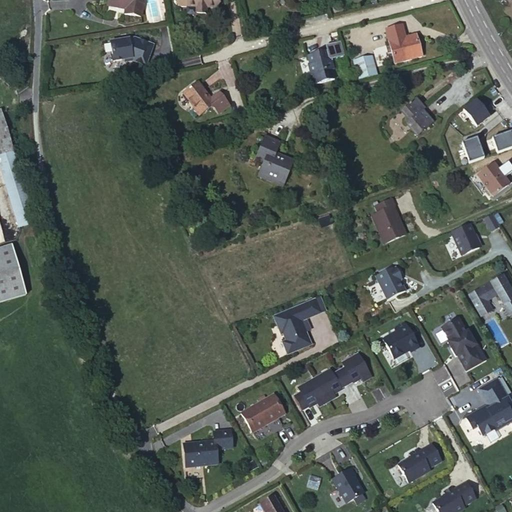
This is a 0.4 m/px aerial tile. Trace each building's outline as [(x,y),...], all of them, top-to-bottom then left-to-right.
[(142,0),(106,0),(106,4),(126,8),(125,14),(139,17),(142,0)] [(216,8),(216,0),(174,0),(175,2),(179,6),(197,7),(206,8),(216,8)] [(401,25),(384,30),(388,42),(394,64),(421,56),(415,35),(404,38),(401,25)] [(132,59),(145,64),(152,44),(136,38),(136,39),(134,39),(128,40),(128,38),(110,41),(113,60),(121,59),(124,61),(132,59)] [(332,57),(344,53),(340,39),(325,43),(326,48),(307,53),(310,62),(308,62),(311,72),(312,72),(315,81),(335,76),(333,67),(334,67),(332,57)] [(355,80),(373,74),(368,57),(350,62),(355,80)] [(212,104),(219,112),(228,105),(218,92),(209,99),(196,83),(182,94),(192,107),(199,115),(210,107),(212,104)] [(413,94),(400,106),(411,118),(407,121),(417,132),(431,119),(421,109),(425,106),(413,94)] [(474,98),(461,108),(467,114),(483,109),(474,98)] [(217,114),(219,112),(212,104),(210,107),(217,114)] [(199,115),(192,107),(191,109),(197,117),(199,115)] [(467,114),(477,127),(490,118),(483,109),(467,114)] [(0,154),(14,150),(0,112),(0,154)] [(498,154),(511,148),(511,131),(492,139),(498,154)] [(256,177),(282,188),(293,162),(279,156),(279,157),(275,156),(280,144),(264,137),(255,160),(262,163),(256,177)] [(470,164),(485,158),(477,138),(462,143),(470,164)] [(35,226),(14,150),(0,154),(0,159),(20,230),(35,226)] [(0,159),(0,174),(16,232),(20,230),(0,159)] [(496,159),(479,171),(491,191),(509,180),(496,159)] [(372,208),(388,234),(405,227),(398,212),(395,213),(388,194),(372,200),(375,206),(372,208)] [(503,222),(497,214),(494,216),(500,224),(503,222)] [(387,234),(376,215),(379,236),(387,234)] [(469,225),(451,233),(461,256),(480,248),(469,225)] [(0,301),(24,294),(9,245),(0,248),(0,301)] [(404,292),(399,281),(398,278),(400,277),(396,269),(394,270),(392,267),(374,277),(386,301),(404,292)] [(501,281),(470,298),(475,308),(473,309),(480,321),(491,315),(485,306),(496,299),(508,321),(511,318),(511,299),(510,296),(506,288),(501,281)] [(314,298),(320,310),(325,308),(319,296),(314,298)] [(320,310),(314,298),(273,314),(280,332),(282,331),(285,339),(282,340),(286,352),(310,342),(305,329),(303,326),(302,327),(300,323),(302,322),(300,318),(305,316),(320,310)] [(309,327),(305,316),(300,318),(302,322),(300,323),(302,327),(303,326),(305,329),(309,327)] [(457,320),(441,328),(448,342),(446,343),(446,344),(448,343),(450,346),(449,349),(454,357),(456,357),(464,372),(484,361),(475,345),(474,346),(466,332),(465,333),(457,320)] [(397,331),(382,339),(391,358),(407,350),(409,353),(418,348),(404,322),(395,327),(397,331)] [(301,394),(295,398),(303,412),(309,408),(310,410),(318,405),(320,408),(336,399),(334,396),(342,391),(341,390),(353,383),(354,385),(362,380),(364,383),(372,379),(358,356),(343,365),(345,370),(333,377),(330,372),(299,390),(301,394)] [(480,408),(465,417),(472,430),(476,427),(482,436),(497,427),(499,428),(504,426),(504,423),(509,420),(511,424),(511,406),(496,378),(477,389),(488,408),(486,409),(488,411),(483,414),(480,408)] [(272,396),(240,416),(251,435),(284,415),(272,396)] [(214,444),(183,447),(185,470),(217,467),(216,452),(232,451),(230,434),(214,435),(214,444)] [(397,465),(407,483),(429,470),(428,468),(440,461),(431,444),(419,452),(417,449),(409,453),(411,457),(397,465)] [(352,467),(331,480),(345,503),(362,493),(353,477),(355,477),(350,469),(352,468),(352,467)] [(432,503),(437,511),(457,511),(464,508),(462,506),(475,499),(466,483),(453,490),(452,487),(444,491),(446,495),(432,503)] [(280,511),(272,497),(259,504),(263,511),(280,511)]
